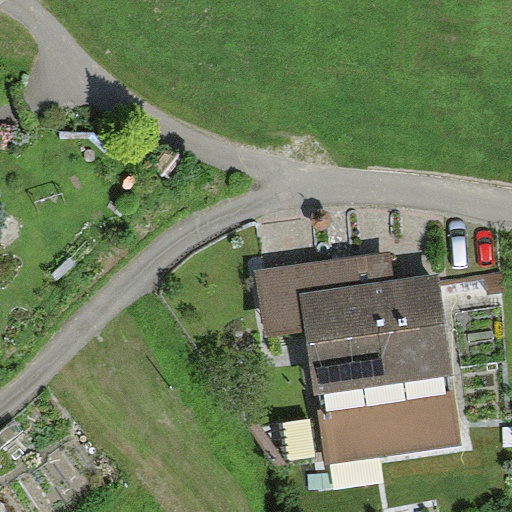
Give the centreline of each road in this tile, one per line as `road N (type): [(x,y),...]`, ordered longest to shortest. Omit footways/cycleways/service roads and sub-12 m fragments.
road 1 (track): [(311,181),(157,125),(11,0)]
road 2 (unclassified): [(511,208),(311,181)]
